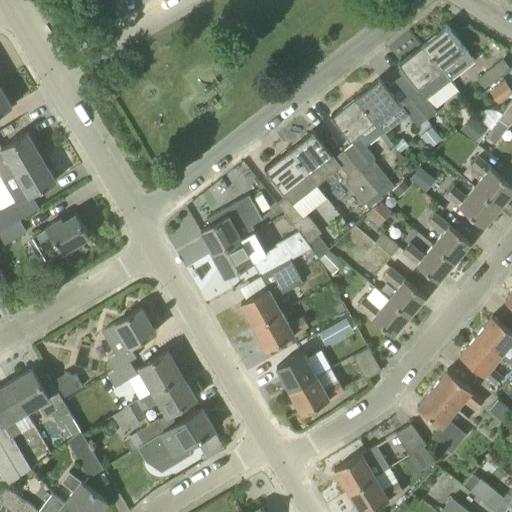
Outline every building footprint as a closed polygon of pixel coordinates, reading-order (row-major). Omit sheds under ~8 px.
[(123,0),(128,10),(147,0),(123,0)] [(446,26),(423,44),(450,79),(474,60),(446,24),(445,25),(446,26)] [(408,74),(398,82),(427,118),(437,111),(426,98),(450,79),(423,44),(400,62),(399,61),(398,62),(408,74)] [(502,58),(477,78),(484,88),(510,68),(502,58)] [(425,120),(427,118),(398,82),(389,89),(377,74),(376,75),(377,76),(354,94),(373,118),(383,130),(385,132),(408,113),(418,126),(418,125),(425,120)] [(0,112),(12,105),(0,85),(0,112)] [(383,130),(373,118),(354,94),(331,113),(329,111),(328,112),(348,137),(351,141),(368,162),(373,159),(374,157),(365,145),(379,134),(383,130)] [(511,121),(511,100),(499,119),(509,126),(511,121)] [(470,116),(460,127),(476,140),(486,129),(470,116)] [(428,124),(425,120),(418,125),(422,129),(428,124)] [(305,171),(317,184),(341,166),(350,177),(345,181),(363,203),(377,192),(358,169),(342,148),(333,155),(310,126),(309,127),(310,129),(287,147),(305,171)] [(431,127),(420,135),(429,147),(440,139),(431,127)] [(492,127),(491,130),(486,136),(496,143),(502,135),(492,127)] [(383,130),(379,134),(389,146),(393,143),(385,132),(383,130)] [(0,175),(2,179),(41,155),(27,131),(1,147),(0,144),(0,175)] [(403,138),(394,145),(400,152),(409,146),(403,138)] [(351,141),(342,148),(358,169),(377,192),(378,191),(381,195),(394,185),(373,159),(368,162),(351,141)] [(319,258),(328,249),(329,248),(318,234),(321,232),(306,212),(301,215),(292,203),(317,184),(305,171),(287,147),(264,165),(263,164),(262,165),(286,196),(277,203),(293,223),(298,230),(311,247),(319,258)] [(2,179),(14,199),(17,203),(56,180),(41,155),(2,179)] [(475,186),(499,206),(511,191),(511,184),(478,156),(471,164),(483,175),(475,186)] [(436,181),(421,168),(412,178),(428,191),(436,181)] [(400,197),(409,189),(401,181),(393,189),(400,197)] [(453,186),(446,194),(484,225),(499,206),(475,186),(466,196),(453,186)] [(383,197),(381,195),(378,191),(377,192),(365,201),(372,209),(380,200),(382,199),(383,197)] [(200,230),(213,253),(254,230),(251,224),(262,218),(248,194),(223,208),(227,215),(200,230)] [(377,225),(391,210),(380,200),(372,209),(367,215),(377,225)] [(0,231),(20,219),(12,206),(0,213),(0,231)] [(470,242),(434,212),(427,220),(442,233),(433,244),(454,261),(470,242)] [(32,235),(47,259),(61,251),(63,255),(78,246),(77,243),(89,235),(76,213),(63,221),(61,217),(32,235)] [(20,219),(0,231),(0,235),(4,243),(26,230),(20,219)] [(363,250),(379,264),(397,244),(381,229),(363,250)] [(265,251),(254,230),(213,253),(226,275),(252,260),(260,274),(283,262),(311,247),(298,230),(275,243),(276,245),(265,251)] [(409,243),(402,251),(438,280),(454,261),(433,244),(424,255),(409,243)] [(343,262),(328,249),(319,258),(332,273),(343,262)] [(283,262),(260,274),(267,287),(240,302),(254,325),(281,310),(273,296),(295,284),(283,262)] [(425,296),(390,266),(383,274),(397,287),(388,298),(409,315),(425,296)] [(379,309),(364,297),(357,305),(393,334),(409,315),(388,298),(379,309)] [(106,358),(113,369),(130,360),(136,356),(130,346),(156,331),(141,307),(115,323),(114,322),(101,330),(115,352),(106,358)] [(267,349),(309,325),(303,316),(289,324),(281,310),(254,325),(267,349)] [(476,334),(500,355),(510,343),(511,344),(511,331),(492,315),(476,334)] [(348,318),(321,334),(327,344),(354,329),(348,318)] [(460,354),(496,384),(503,377),(490,367),(500,355),(476,334),(460,354)] [(381,370),(368,346),(352,355),(365,379),(381,370)] [(167,349),(138,366),(141,370),(144,376),(128,386),(127,384),(112,393),(121,409),(153,391),(181,373),(167,349)] [(316,374),(304,351),(276,366),(289,390),(316,374)] [(113,369),(107,373),(115,385),(136,371),(130,360),(113,369)] [(58,425),(67,420),(73,416),(56,387),(46,393),(31,369),(9,382),(26,411),(38,404),(46,417),(52,413),(58,425)] [(478,408),(484,400),(447,369),(432,388),(457,408),(465,397),(478,408)] [(65,372),(54,378),(64,396),(82,385),(75,375),(65,372)] [(159,400),(167,415),(196,398),(181,373),(153,391),(121,409),(112,414),(121,430),(146,415),(143,410),(159,400)] [(344,390),(338,380),(324,388),(316,374),(289,390),(302,413),(344,390)] [(14,418),(26,411),(9,382),(0,387),(0,420),(9,436),(10,438),(12,437),(22,431),(14,418)] [(457,408),(432,388),(417,406),(441,425),(432,436),(452,453),(467,434),(448,418),(457,408)] [(507,424),(511,417),(511,410),(497,398),(488,409),(507,424)] [(164,430),(150,439),(155,448),(160,444),(176,461),(187,456),(188,445),(214,429),(201,407),(164,430)] [(136,431),(143,443),(150,439),(164,430),(157,418),(136,431)] [(411,423),(395,432),(409,455),(426,444),(411,423)] [(82,432),(76,437),(69,442),(89,476),(103,467),(82,432)] [(7,453),(20,475),(30,468),(14,440),(12,437),(10,438),(9,436),(1,441),(3,446),(7,453)] [(375,475),(390,466),(382,453),(381,454),(376,444),(335,468),(348,491),(375,475)] [(0,473),(7,485),(20,475),(7,453),(0,456),(0,473)] [(98,511),(107,500),(70,471),(62,482),(74,491),(65,503),(77,511),(98,511)] [(463,484),(470,490),(480,477),(473,471),(463,484)] [(360,511),(365,511),(403,490),(397,481),(383,489),(375,475),(348,491),(360,511)] [(470,490),(496,510),(506,498),(480,477),(470,490)] [(123,478),(115,483),(129,506),(137,501),(123,478)] [(8,486),(0,491),(0,500),(14,511),(18,511),(27,501),(8,486)] [(53,493),(40,510),(38,511),(77,511),(65,503),(53,493)] [(438,511),(471,511),(452,497),(438,511)] [(14,511),(0,500),(0,511),(14,511)]
